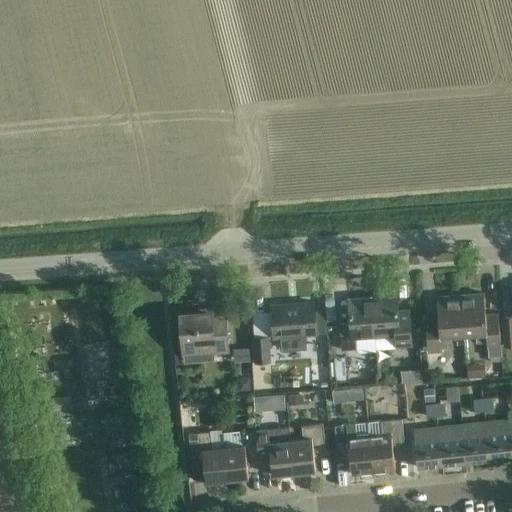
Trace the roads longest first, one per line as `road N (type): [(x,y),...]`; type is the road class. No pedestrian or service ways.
road 1 (residential): [(0,269),(511,231)]
road 2 (residential): [(301,511),(511,486)]
